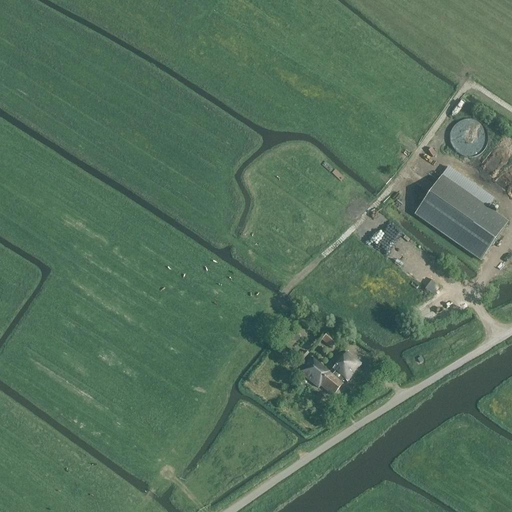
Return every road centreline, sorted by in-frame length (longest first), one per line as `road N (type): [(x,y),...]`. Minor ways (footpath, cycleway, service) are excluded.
road 1 (track): [(511,110),(470,83),(388,196),(276,306)]
road 2 (tertiary): [(232,511),(511,331)]
road 3 (track): [(169,473),(276,306)]
